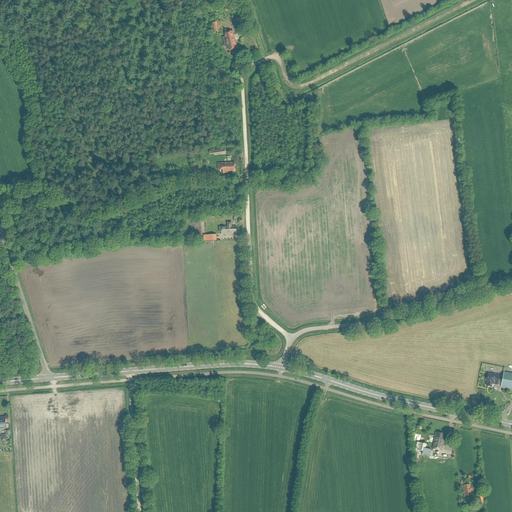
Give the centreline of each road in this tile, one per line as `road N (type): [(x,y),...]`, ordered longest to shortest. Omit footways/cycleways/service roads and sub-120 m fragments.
road 1 (track): [(291,339),(252,296),(241,70),(268,58)]
road 2 (unclassified): [(281,368),(301,331),(405,316),(511,278)]
road 3 (track): [(268,58),(278,59),(287,83),(302,86),(473,0)]
road 4 (secondary): [(511,424),(281,368)]
road 5 (secondary): [(46,378),(222,363),(281,368)]
road 6 (unclassified): [(46,378),(0,232)]
road 7 (track): [(139,511),(129,380)]
